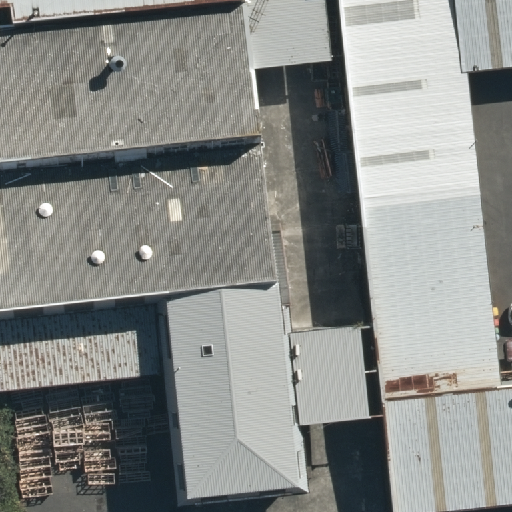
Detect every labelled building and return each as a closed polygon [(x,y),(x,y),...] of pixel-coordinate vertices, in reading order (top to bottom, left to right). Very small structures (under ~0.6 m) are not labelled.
[(444,0),(334,0),(389,506),(511,492),(511,376),(485,379),(444,0)] [(511,0),(448,0),(454,65),(511,59),(511,0)] [(0,22),(0,165),(245,149),(235,7),(0,22)] [(0,174),(0,296),(267,270),(255,149),(0,174)] [(281,280),(157,292),(176,489),(300,477),(294,415),(364,409),(356,323),(286,329),(281,280)] [(0,319),(0,389),(144,377),(138,308),(0,319)]
